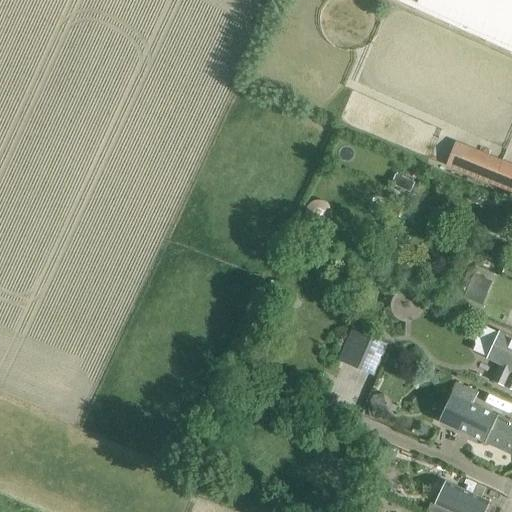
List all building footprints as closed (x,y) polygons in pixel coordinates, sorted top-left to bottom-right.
[(511,0),(394,0),(413,8),(481,39),(511,53),(511,0)] [(511,165),(466,147),(456,171),(511,193),(511,165)] [(496,270),(511,277),(511,262),(501,257),(496,270)] [(469,288),(486,295),(492,280),(475,272),(469,288)] [(511,337),(499,332),(499,333),(485,327),(482,332),(480,334),(478,336),(476,339),(476,342),(476,346),(474,351),(500,364),(494,378),(495,381),(511,389),(511,337)] [(344,361),(373,374),(386,345),(357,332),(344,361)] [(438,419),(510,454),(511,449),(511,422),(473,404),(479,392),(456,382),(438,419)] [(370,397),(375,420),(389,417),(384,394),(370,397)] [(431,502),(426,511),(485,511),(489,503),(474,496),(466,492),(461,490),(445,483),(440,493),(435,504),(431,502)]
